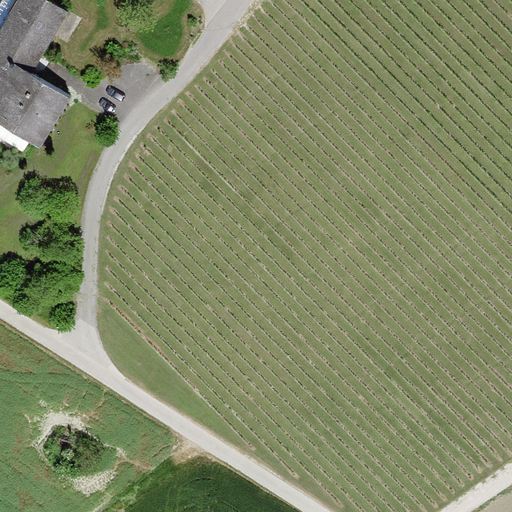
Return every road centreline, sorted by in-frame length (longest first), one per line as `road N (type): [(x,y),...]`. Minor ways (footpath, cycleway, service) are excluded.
road 1 (track): [(240,0),(131,123),(100,178),(86,365)]
road 2 (unclassified): [(317,511),(0,309)]
road 3 (track): [(199,436),(103,511)]
